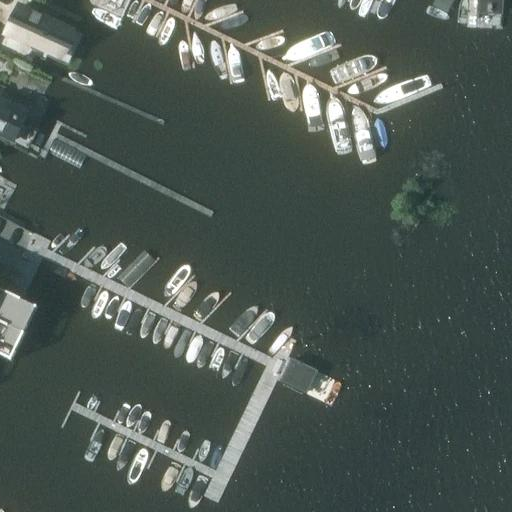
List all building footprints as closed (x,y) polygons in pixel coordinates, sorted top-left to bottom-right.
[(34,47),(37,53),(67,66),(81,36),(54,24),(59,13),(31,0),(29,0),(25,10),(22,9),(10,36),(0,33),(0,54),(5,57),(14,38),(34,47)] [(450,0),(432,0),(429,7),(444,15),(450,0)] [(494,0),(467,0),(467,14),(466,15),(493,17),(494,0)] [(22,134),(26,126),(23,122),(33,102),(0,85),(0,130),(15,138),(17,134),(22,134)] [(0,355),(13,362),(39,308),(22,301),(0,289),(0,355)]
